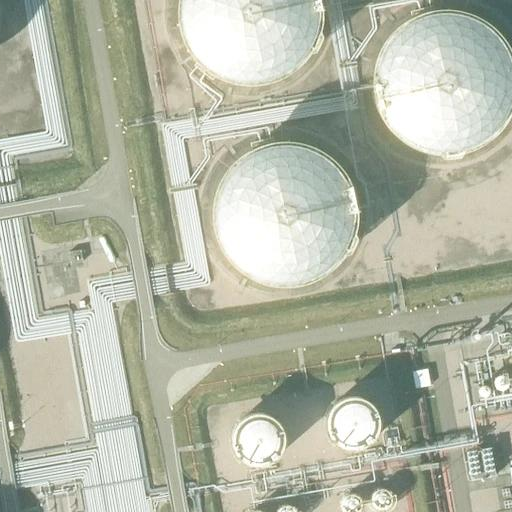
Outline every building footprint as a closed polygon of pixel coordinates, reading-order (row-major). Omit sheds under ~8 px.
[(182,0),(178,11),(180,37),(191,62),(211,82),(235,93),(262,95),(282,90),(305,76),(326,44),(330,18),(326,0),(182,0)] [(460,17),(440,17),(416,24),(395,39),(381,60),(374,89),(378,114),(391,137),(400,146),(422,159),(447,164),(468,162),(491,151),(510,132),(511,127),(511,53),(504,42),(484,25),(460,17)] [(306,137),(271,137),(247,147),(228,164),(217,187),(213,204),(216,230),(227,253),(237,264),(259,278),(285,284),(304,282),(328,272),(347,255),(358,235),(362,209),(358,184),(348,166),(329,148),(306,137)] [(506,375),(502,373),(497,374),(494,377),(493,381),(494,385),(498,388),(504,388),(508,384),(508,380),(506,375)] [(478,388),(480,392),(484,393),(488,391),(489,387),(487,384),(483,382),(479,384),(478,388)] [(348,392),(342,394),(333,398),(327,406),(324,415),(323,423),(326,432),(332,440),(341,446),(350,448),(360,447),(371,440),(377,432),(379,422),(378,412),(374,403),(366,397),(358,393),(348,392)] [(261,409),(251,410),(242,414),(235,421),(230,429),(229,439),(230,444),(234,453),(241,460),(247,464),(257,466),(267,464),(277,458),(283,450),(286,441),(284,427),(279,418),(271,412),(261,409)] [(368,500),(371,504),(377,508),(384,507),(389,503),(391,496),(389,491),(385,487),(380,485),(374,486),(370,490),(368,495),(368,500)] [(339,505),(342,510),(345,511),(355,511),(360,508),(362,501),(360,496),(356,492),(350,490),(345,492),(341,495),(339,500),(339,505)] [(273,511),(295,511),(294,508),(290,504),(285,502),(279,504),(275,507),(273,511)]
